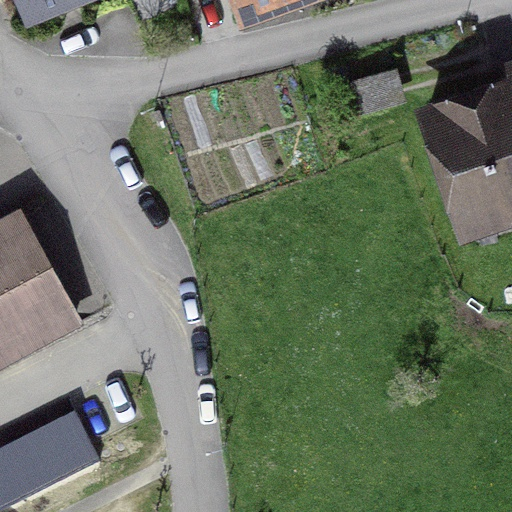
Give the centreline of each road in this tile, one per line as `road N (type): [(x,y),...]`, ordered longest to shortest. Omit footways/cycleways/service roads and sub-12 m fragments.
road 1 (residential): [(43,100),(130,238),(168,318),(193,432),(199,511)]
road 2 (residential): [(463,0),(43,100)]
